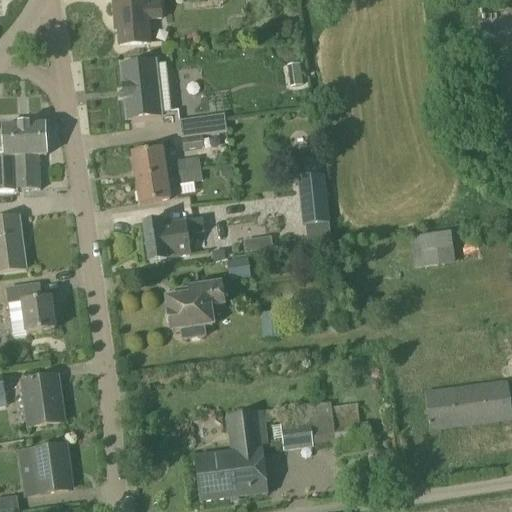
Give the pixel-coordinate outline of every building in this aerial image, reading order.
[(146,7),(146,0),(113,0),(115,21),(118,21),(120,48),(149,46),(148,22),(161,21),(160,6),(146,7)] [(156,63),(120,67),(126,124),(163,120),(162,115),(170,114),(165,66),(156,67),(156,63)] [(225,116),(180,122),(182,140),(227,134),(225,116)] [(2,129),(4,158),(0,158),(0,194),(41,192),(39,158),(47,158),(45,126),(2,129)] [(184,152),(204,149),(203,139),(182,141),(184,152)] [(136,182),(166,177),(162,151),(132,156),(136,182)] [(178,175),(201,172),(199,160),(176,164),(178,175)] [(203,184),(201,172),(178,175),(179,187),(203,184)] [(166,177),(136,182),(140,207),(170,203),(166,177)] [(307,240),(330,237),(324,178),(297,181),(302,229),(306,229),(307,240)] [(0,275),(26,272),(19,219),(0,221),(0,275)] [(202,221),(186,223),(163,226),(163,224),(143,227),(149,266),(168,263),(168,262),(191,259),(188,243),(193,242),(192,236),(204,235),(202,221)] [(455,265),(450,234),(394,242),(397,264),(414,262),(417,285),(438,282),(437,268),(455,265)] [(249,260),(228,262),(229,281),(250,280),(249,260)] [(51,300),(42,301),(40,286),(7,291),(13,338),(55,332),(51,300)] [(166,302),(169,318),(166,322),(167,329),(171,332),(171,336),(181,334),(183,343),(206,340),(205,331),(214,329),(211,310),(226,307),(222,286),(189,291),(190,298),(166,302)] [(283,313),(261,313),(261,338),(283,338),(283,313)] [(511,354),(497,357),(501,384),(424,394),(429,435),(511,423),(511,412),(508,384),(511,383),(511,354)] [(60,399),(58,379),(21,384),(28,430),(61,426),(57,399),(60,399)] [(230,418),(235,455),(195,459),(200,505),(268,497),(262,450),(268,449),(265,422),(279,420),(284,455),(314,451),(313,449),(370,442),(368,424),(360,425),(357,406),(332,410),(331,405),(230,418)] [(69,466),(66,448),(30,453),(37,498),(69,493),(65,467),(69,466)] [(0,511),(19,511),(18,499),(0,501),(0,511)]
